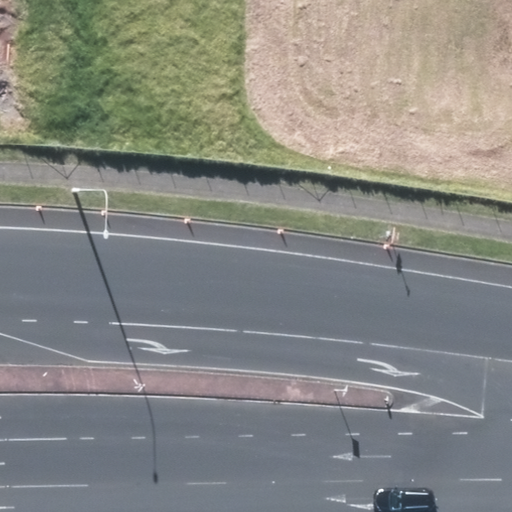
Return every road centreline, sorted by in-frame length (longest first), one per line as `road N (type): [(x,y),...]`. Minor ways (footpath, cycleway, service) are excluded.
road 1 (secondary): [(0,272),(137,290),(297,328),(511,401)]
road 2 (secondary): [(511,446),(318,483),(0,502)]
